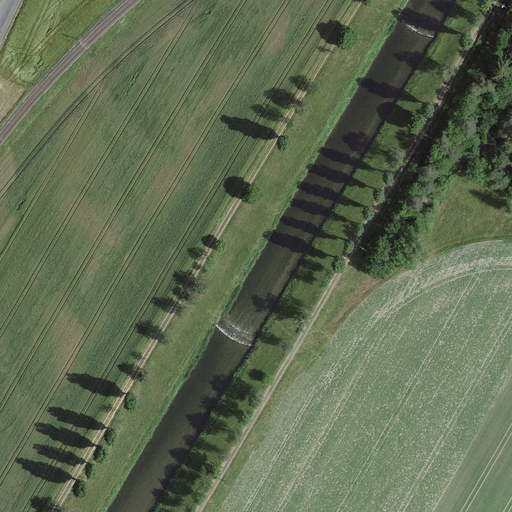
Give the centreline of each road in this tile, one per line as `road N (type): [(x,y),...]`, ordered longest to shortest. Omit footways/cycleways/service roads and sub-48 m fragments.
road 1 (track): [(53,511),(360,0)]
road 2 (track): [(197,511),(497,0)]
